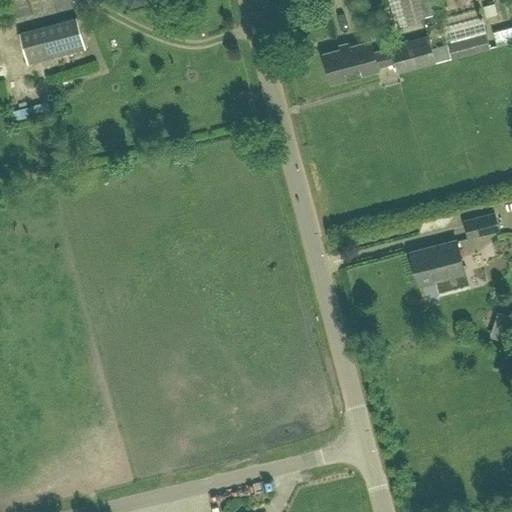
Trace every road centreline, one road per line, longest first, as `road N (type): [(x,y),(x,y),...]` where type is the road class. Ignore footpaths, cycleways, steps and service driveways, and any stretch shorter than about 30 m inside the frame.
road 1 (unclassified): [(368,447),(249,0)]
road 2 (unclassified): [(94,511),(368,447)]
